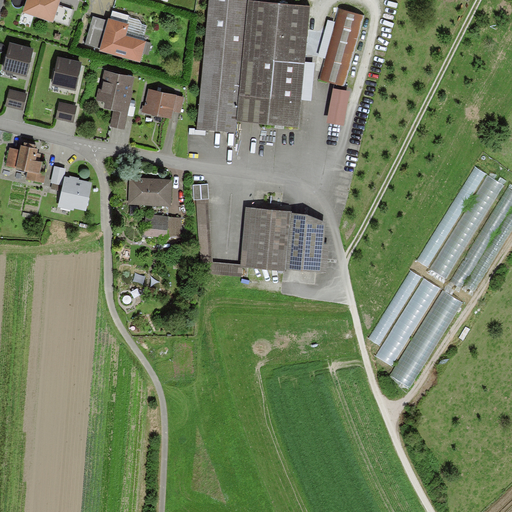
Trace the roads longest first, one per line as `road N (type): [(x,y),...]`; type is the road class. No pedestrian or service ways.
road 1 (track): [(161,511),(165,421),(151,370),(110,309),(98,147)]
road 2 (track): [(343,261),(480,0)]
road 3 (track): [(432,511),(366,364),(343,261)]
road 4 (residential): [(177,163),(0,122)]
